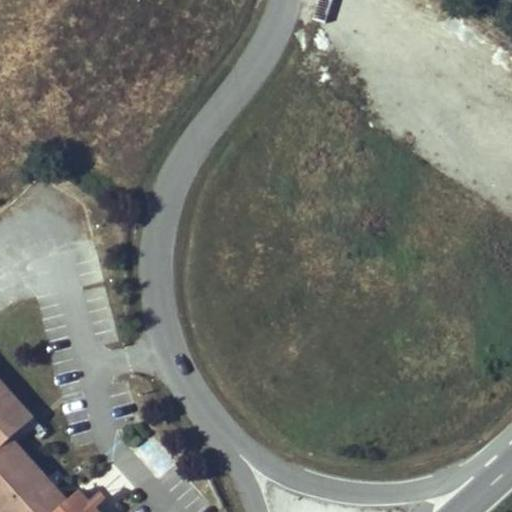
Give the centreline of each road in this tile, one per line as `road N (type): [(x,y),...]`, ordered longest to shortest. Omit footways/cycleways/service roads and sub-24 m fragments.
road 1 (unclassified): [(287,0),(159,202),(161,338),(234,449)]
road 2 (primary): [(510,467),(390,495),(328,490),(234,449)]
